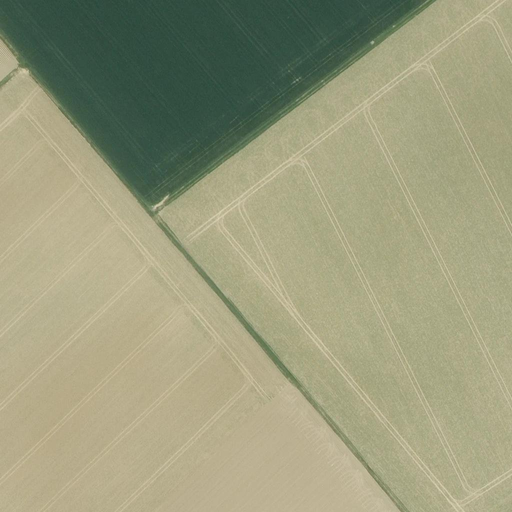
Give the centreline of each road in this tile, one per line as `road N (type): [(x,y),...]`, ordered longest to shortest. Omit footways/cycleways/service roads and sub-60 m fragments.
road 1 (track): [(405,511),(0,33)]
road 2 (track): [(150,214),(432,0)]
